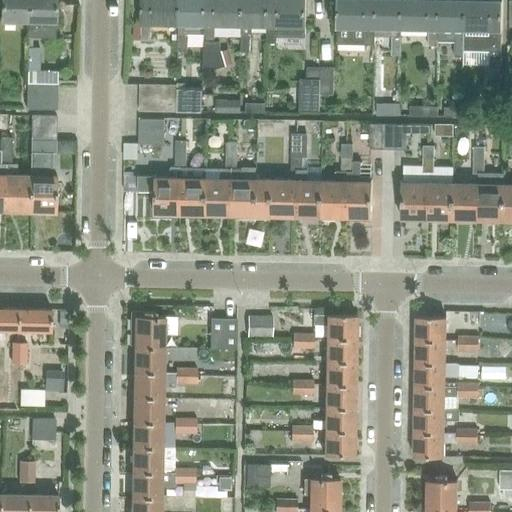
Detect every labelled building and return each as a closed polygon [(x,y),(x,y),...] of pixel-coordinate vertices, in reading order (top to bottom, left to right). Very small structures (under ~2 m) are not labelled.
[(27,22),(28,0),(1,0),(1,21),(27,22)] [(55,37),(55,22),(55,0),(28,0),(27,22),(27,37),(55,37)] [(179,25),(179,0),(141,0),(141,24),(141,41),(151,41),(151,25),(178,25),(179,25)] [(205,0),(179,0),(179,25),(178,25),(178,51),(186,51),(187,31),(187,25),(204,26),(205,26),(205,0)] [(242,26),(242,0),(205,0),(205,26),(204,26),(203,72),(225,66),(219,41),(214,41),(214,26),(241,26),(242,26)] [(268,0),(242,0),(242,26),(241,26),(241,33),(241,52),(250,52),(250,34),(251,34),(251,27),(267,27),(268,27),(268,0)] [(305,0),(268,0),(268,27),(267,27),(267,43),(277,44),(277,37),(305,37),(305,0)] [(375,44),(375,36),(375,0),(337,0),(337,28),(338,28),(337,44),(375,44)] [(401,29),(401,0),(375,0),(375,36),(392,36),(392,55),(401,56),(401,37),(401,29)] [(438,30),(438,0),(401,0),(401,29),(401,37),(401,29),(428,29),(428,46),(438,46),(438,30)] [(464,30),(464,0),(438,0),(438,30),(454,30),(454,38),(455,38),(455,56),(464,57),(464,38),(463,38),(464,30)] [(501,36),(502,1),(502,0),(486,0),(464,0),(464,30),(463,38),(464,38),(464,51),(489,51),(489,67),(499,67),(500,67),(501,36)] [(320,94),(321,68),(308,67),(307,79),(300,79),(299,111),(319,111),(320,94)] [(334,68),(333,68),(321,68),(320,94),(334,95),(334,68)] [(57,97),(57,85),(57,84),(27,83),(26,96),(57,97)] [(140,84),(140,98),(166,98),(166,112),(176,112),(177,85),(166,84),(166,85),(140,84)] [(57,109),(57,97),(26,96),(26,109),(57,109)] [(140,98),(139,111),(166,112),(166,98),(140,98)] [(245,103),(245,112),(264,113),(264,104),(245,103)] [(437,106),(409,106),(409,115),(437,116),(437,106)] [(56,128),(56,116),(31,115),(31,128),(56,128)] [(164,120),(139,119),(139,131),(164,132),(164,120)] [(382,149),(383,124),(371,124),(370,149),(382,149)] [(394,150),(395,124),(383,124),(382,149),(394,150)] [(406,150),(407,125),(395,124),(394,150),(406,150)] [(56,140),(56,128),(31,128),(31,140),(41,140),(56,140)] [(164,132),(139,131),(139,144),(164,144),(164,132)] [(292,157),(306,157),(306,134),(292,134),(292,157)] [(0,143),(0,151),(11,151),(11,138),(0,138),(0,143)] [(41,154),(41,140),(31,140),(30,153),(41,154)] [(176,155),(187,155),(187,141),(176,141),(176,155)] [(226,155),(237,156),(238,142),(227,142),(226,155)] [(342,158),(353,158),(353,145),(342,145),(342,158)] [(423,159),(434,160),(434,146),(423,146),(423,159)] [(473,161),(484,161),(484,148),(474,147),(473,161)] [(0,211),(4,211),(5,175),(5,165),(11,165),(11,164),(11,151),(0,151),(0,211)] [(56,175),(41,175),(41,154),(30,153),(30,175),(29,212),(55,212),(56,175)] [(187,168),(187,155),(176,155),(176,167),(171,167),(171,178),(156,178),(156,176),(138,175),(138,191),(154,192),(154,214),(180,215),(181,178),(181,168),(187,168)] [(220,168),(220,179),(206,179),(205,215),(231,216),(232,169),(237,169),(237,168),(237,156),(226,155),(226,168),(220,168)] [(306,157),(292,157),(291,170),(297,170),(302,170),(302,157),(306,157)] [(353,171),(353,158),(342,158),(342,171),(336,171),(336,181),(322,181),(321,218),(346,218),(347,171),(353,171)] [(434,160),(423,159),(423,173),(434,173),(434,160)] [(484,174),(484,161),(473,161),(473,174),(484,174)] [(5,175),(4,211),(29,212),(30,175),(16,175),(16,164),(11,164),(11,165),(5,165),(5,175)] [(205,215),(206,179),(191,178),(192,168),(187,168),(181,168),(181,178),(180,215),(205,215)] [(256,180),(241,179),(242,168),(237,168),(237,169),(232,169),(231,216),(270,217),(271,197),(256,197),(256,180)] [(296,217),(321,218),(322,181),(308,181),(308,170),(302,170),(297,170),(296,180),(296,217)] [(356,171),(353,171),(347,171),(346,218),(372,219),(372,182),(356,182),(356,171)] [(478,184),(478,221),(503,221),(504,184),(503,184),(503,173),(484,173),(484,174),(479,174),(478,184)] [(296,217),(296,180),(256,180),(256,197),(271,197),(270,217),(296,217)] [(428,220),(429,183),(403,182),(402,219),(428,220)] [(453,220),(453,183),(429,183),(428,220),(453,220)] [(478,221),(478,184),(453,183),(453,220),(478,221)] [(511,184),(504,184),(503,221),(511,221),(511,184)] [(0,329),(17,330),(17,308),(0,307),(0,329)] [(50,331),(50,309),(17,308),(17,330),(50,331)] [(154,316),(154,311),(134,310),(133,347),(163,347),(163,333),(174,333),(174,316),(154,316)] [(272,316),(248,315),(248,336),(272,337),(272,316)] [(356,339),(357,315),(327,315),(312,315),(312,325),(326,326),(326,339),(356,339)] [(446,317),(416,316),(416,340),(446,341),(446,340),(446,328),(459,329),(459,317),(446,317)] [(236,319),(210,318),(209,349),(235,349),(236,319)] [(302,347),(303,333),(293,333),(292,347),(302,347)] [(303,333),(302,347),(313,347),(314,334),(303,333)] [(416,340),(415,363),(445,364),(446,350),(458,350),(458,351),(468,351),(468,336),(458,336),(458,340),(446,340),(446,341),(416,340)] [(468,336),(468,351),(479,351),(479,337),(468,336)] [(356,363),(356,339),(326,339),(326,362),(356,363)] [(12,353),(26,354),(26,343),(12,342),(12,353)] [(163,372),(163,347),(133,347),(133,372),(163,372)] [(26,364),(26,354),(12,353),(12,363),(26,364)] [(355,386),(356,363),(326,362),(325,385),(355,386)] [(457,364),(445,364),(415,363),(415,387),(445,387),(445,386),(445,377),(456,377),(457,364)] [(186,382),(186,368),(175,368),(175,373),(163,372),(133,372),(132,397),(162,397),(162,387),(175,387),(175,382),(186,382)] [(186,368),(186,382),(196,382),(196,368),(186,368)] [(302,393),(302,379),(292,379),(292,393),(302,393)] [(302,379),(302,393),(312,393),(312,380),(302,379)] [(415,387),(414,411),(444,411),(445,397),(457,397),(457,396),(467,397),(468,383),(458,382),(457,386),(445,386),(445,387),(415,387)] [(468,383),(467,397),(478,397),(479,383),(468,383)] [(355,409),(355,386),(325,385),(325,408),(355,409)] [(43,390),(19,389),(19,406),(43,407),(43,390)] [(162,423),(162,397),(132,397),(132,422),(162,423)] [(354,432),(355,409),(325,408),(324,431),(354,432)] [(459,420),(459,411),(444,411),(414,411),(414,433),(444,433),(444,420),(459,420)] [(184,432),(185,418),(174,418),(174,432),(184,432)] [(185,418),(184,432),(195,432),(195,418),(185,418)] [(54,441),(54,420),(32,419),(31,440),(54,441)] [(161,447),(162,423),(132,422),(131,447),(161,447)] [(301,440),(301,426),(291,426),(291,440),(301,440)] [(312,426),(301,426),(301,440),(311,440),(312,426)] [(467,443),(467,429),(457,429),(457,443),(467,443)] [(467,429),(467,443),(478,443),(478,429),(467,429)] [(354,455),(354,432),(324,431),(324,455),(354,455)] [(444,457),(444,433),(414,433),(414,456),(444,457)] [(493,459),(511,458),(511,445),(492,446),(493,459)] [(161,472),(161,447),(131,447),(131,472),(161,472)] [(19,471),(33,471),(33,461),(19,460),(19,471)] [(245,487),(268,488),(269,465),(246,464),(245,487)] [(131,472),(131,497),(160,498),(161,487),(174,487),(174,482),(184,482),(184,468),(173,468),(173,472),(161,472),(131,472)] [(184,468),(184,482),(194,482),(194,468),(184,468)] [(511,490),(511,470),(499,470),(499,490),(511,490)] [(33,482),(33,471),(19,471),(19,482),(33,482)] [(309,479),(303,479),(302,495),(309,495),(308,508),(339,509),(339,478),(329,478),(330,473),(319,473),(319,477),(309,477),(309,479)] [(427,511),(457,511),(457,480),(447,480),(447,475),(437,475),(437,480),(427,480),(427,511)] [(28,511),(29,494),(1,494),(0,494),(0,507),(0,511),(28,511)] [(29,494),(28,511),(57,511),(58,495),(29,494)] [(160,511),(160,498),(131,497),(130,511),(160,511)] [(285,511),(286,498),(275,498),(275,511),(285,511)] [(286,498),(285,511),(296,511),(297,499),(286,498)] [(479,511),(480,503),(469,503),(469,511),(479,511)] [(490,511),(490,510),(490,503),(480,503),(479,511),(490,511)]
